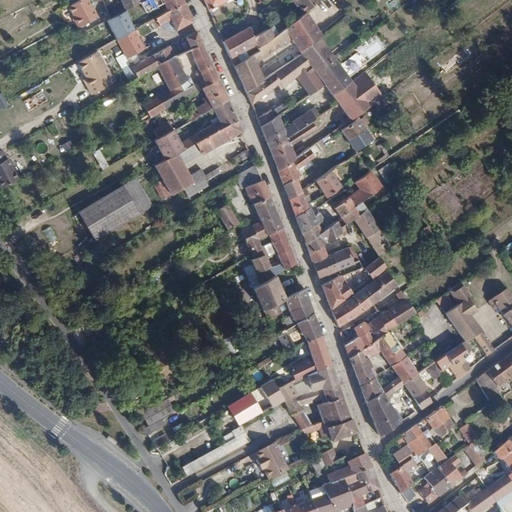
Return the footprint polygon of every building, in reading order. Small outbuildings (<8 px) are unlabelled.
[(97,16),(87,0),(78,0),(67,6),(79,26),(97,16)] [(102,0),(109,18),(124,10),(140,2),(138,0),(102,0)] [(155,1),(154,0),(143,0),(140,2),(124,10),(128,17),(156,2),(155,1)] [(161,0),(167,11),(183,2),(182,0),(154,0),(155,1),(159,0),(161,0)] [(203,0),(208,10),(225,0),(203,0)] [(292,0),(294,1),(294,0),(295,0),(299,4),(305,11),(317,1),(318,0),(292,0)] [(317,1),(305,11),(303,12),(289,22),(272,34),(256,46),(258,50),(242,60),(233,66),(245,92),(263,80),(255,63),(291,40),(300,52),(318,37),(321,35),(313,25),(326,14),(317,1)] [(175,31),(191,23),(183,2),(167,11),(155,18),(158,26),(170,20),(175,31)] [(255,42),(253,37),(248,27),(239,32),(246,48),(254,43),(255,42)] [(268,28),(259,34),(253,37),(255,42),(254,43),(256,46),(272,34),(268,28)] [(136,78),(157,67),(156,66),(173,55),(169,47),(136,64),(132,55),(144,49),(134,29),(116,39),(136,78)] [(191,48),(201,43),(195,32),(185,37),(191,48)] [(239,32),(222,42),(230,57),(239,52),(246,48),(239,32)] [(263,80),(245,92),(251,104),(275,84),(280,89),(309,65),(313,72),(328,61),(333,57),(318,37),(300,52),(301,54),(263,80)] [(367,55),(383,51),(380,40),(364,45),(367,55)] [(199,72),(211,66),(201,43),(191,48),(189,49),(194,60),(199,72)] [(194,60),(189,49),(174,56),(180,67),(194,60)] [(74,60),(88,93),(112,83),(98,50),(74,60)] [(239,52),(230,57),(233,66),(242,60),(239,52)] [(122,53),(114,57),(125,77),(132,73),(122,53)] [(180,67),(174,56),(173,55),(156,66),(157,67),(168,90),(186,79),(180,67)] [(351,81),(333,57),(328,61),(313,72),(324,86),(331,96),(351,81)] [(347,65),(350,71),(360,65),(357,59),(347,65)] [(201,88),(217,78),(211,66),(199,72),(195,74),(199,83),(194,86),(189,78),(187,79),(186,79),(168,90),(145,103),(142,105),(149,119),(162,111),(201,88)] [(364,71),(351,81),(331,96),(338,104),(349,120),(356,115),(381,97),(364,71)] [(53,75),(34,87),(43,102),(48,110),(44,112),(49,120),(71,107),(53,75)] [(211,108),(226,99),(217,78),(201,88),(201,90),(207,100),(204,102),(204,103),(194,109),(195,112),(191,115),(193,119),(211,108)] [(199,140),(235,120),(226,99),(211,108),(216,117),(214,122),(194,133),(199,140)] [(277,115),(286,110),(282,104),(271,111),(270,110),(256,119),(260,127),(277,115)] [(277,115),(260,127),(269,151),(310,122),(314,120),(308,112),(291,122),(291,124),(283,129),(277,115)] [(372,140),(357,117),(340,129),(356,151),(372,140)] [(183,188),(202,177),(205,175),(200,168),(188,175),(182,164),(202,153),(221,142),(240,131),(235,120),(199,140),(183,149),(165,159),(154,166),(161,179),(153,183),(162,200),(183,188)] [(310,122),(269,151),(277,170),(294,158),(290,146),(315,129),(310,122)] [(155,139),(172,130),(169,124),(152,133),(155,139)] [(155,139),(153,140),(165,159),(183,149),(179,142),(173,132),(172,130),(155,139)] [(179,142),(183,149),(199,140),(194,133),(179,142)] [(67,151),(73,145),(68,140),(62,145),(67,151)] [(0,176),(6,187),(25,177),(13,157),(11,158),(5,148),(0,150),(0,176)] [(294,158),(277,170),(288,199),(300,191),(295,177),(299,175),(297,168),(313,157),(308,148),(294,158)] [(99,149),(92,152),(100,169),(107,166),(99,149)] [(258,178),(253,166),(235,177),(240,189),(245,187),(252,206),(259,222),(250,226),(257,240),(267,235),(281,228),(260,177),(258,178)] [(326,198),(341,187),(329,171),(315,181),(325,196),(326,198)] [(361,202),(382,188),(369,171),(353,183),(359,191),(334,208),(341,219),(345,225),(364,211),(366,210),(361,202)] [(208,187),(202,177),(183,188),(188,198),(208,187)] [(94,240),(138,214),(121,186),(78,212),(94,240)] [(300,191),(288,199),(293,212),(306,203),(303,197),(300,191)] [(308,206),(306,203),(293,212),(294,217),(308,208),(308,206)] [(225,204),(214,211),(227,231),(237,225),(238,224),(225,204)] [(308,208),(294,217),(301,235),(317,225),(324,220),(320,213),(314,216),(310,207),(308,208)] [(390,248),(366,210),(364,211),(345,225),(342,227),(346,232),(357,224),(378,256),(390,248)] [(339,229),(342,227),(345,225),(341,219),(336,222),(339,229)] [(322,232),(304,243),(308,253),(322,245),(341,233),(339,229),(336,222),(322,232)] [(301,235),(304,243),(322,232),(317,225),(301,235)] [(50,226),(42,230),(48,243),(57,238),(50,226)] [(250,226),(240,231),(253,258),(250,259),(251,262),(257,274),(280,263),(283,269),(291,265),(295,263),(281,228),(267,235),(273,248),(262,253),(257,240),(250,226)] [(322,245),(308,253),(311,262),(326,256),(322,245)] [(332,254),(338,270),(353,264),(347,247),(332,254)] [(326,256),(311,262),(318,278),(338,270),(332,254),(326,256)] [(385,268),(378,257),(365,268),(371,279),(385,268)] [(253,284),(260,281),(257,274),(251,262),(243,265),(253,284)] [(257,274),(260,281),(272,275),(283,269),(280,263),(257,274)] [(396,286),(386,272),(359,291),(370,305),(371,304),(396,286)] [(272,275),(260,281),(253,284),(263,307),(275,302),(284,298),(272,275)] [(340,276),(321,285),(330,309),(348,295),(341,277),(340,276)] [(448,291),(457,304),(444,313),(463,342),(471,337),(479,331),(469,315),(476,310),(467,297),(469,296),(460,283),(448,291)] [(296,323),(312,313),(303,289),(301,290),(284,298),(288,307),(291,313),(282,318),(287,328),(296,323)] [(511,295),(507,289),(487,302),(497,315),(501,312),(511,327),(511,295)] [(359,291),(331,311),(337,328),(349,319),(357,314),(363,310),(370,305),(359,291)] [(288,307),(284,298),(275,302),(279,311),(288,307)] [(397,326),(416,312),(407,301),(388,313),(397,326)] [(275,302),(263,307),(268,317),(279,311),(275,302)] [(397,326),(388,313),(386,311),(382,314),(365,325),(368,330),(370,333),(381,326),(386,333),(388,331),(397,326)] [(306,342),(320,337),(312,313),(296,323),(306,342)] [(364,332),(368,330),(365,325),(363,322),(354,327),(352,328),(356,337),(343,346),(348,358),(360,350),(371,343),(364,332)] [(375,340),(386,333),(381,326),(370,333),(375,340)] [(375,340),(370,333),(368,330),(364,332),(371,343),(375,340)] [(388,331),(386,333),(375,340),(380,348),(391,367),(405,357),(388,331)] [(486,356),(493,351),(479,331),(471,337),(486,356)] [(330,367),(320,337),(306,342),(311,359),(289,369),(294,381),(306,376),(330,367)] [(380,348),(375,340),(371,343),(360,350),(364,359),(373,353),(380,348)] [(461,343),(432,363),(438,369),(439,371),(446,366),(455,379),(468,370),(459,357),(465,354),(464,353),(468,350),(463,342),(461,343)] [(360,350),(348,358),(359,388),(377,376),(379,375),(376,368),(370,371),(364,359),(360,350)] [(405,357),(391,367),(398,378),(389,384),(393,391),(403,384),(413,379),(417,376),(405,357)] [(511,383),(511,366),(506,358),(484,374),(493,391),(509,379),(511,383)] [(438,369),(432,363),(431,363),(427,367),(425,369),(434,380),(440,374),(439,371),(438,369)] [(311,391),(336,384),(330,367),(306,376),(311,391)] [(493,391),(484,374),(476,379),(490,404),(498,399),(493,391)] [(377,376),(359,388),(364,401),(380,390),(377,384),(380,382),(377,376)] [(428,390),(417,376),(413,379),(403,384),(419,409),(429,402),(428,401),(424,393),(428,390)] [(283,400),(276,389),(270,381),(229,406),(239,424),(283,400)] [(283,400),(296,396),(290,383),(276,389),(283,400)] [(348,419),(336,384),(311,391),(296,396),(283,400),(293,417),(301,412),(297,404),(324,398),(325,402),(316,405),(321,422),(308,425),(308,424),(300,428),(304,435),(326,427),(348,419)] [(380,390),(364,401),(377,437),(402,421),(396,412),(394,413),(384,398),(393,391),(389,384),(383,389),(380,390)] [(455,426),(441,406),(424,418),(439,438),(455,426)] [(149,417),(146,411),(135,417),(139,424),(149,417)] [(293,417),(300,428),(308,424),(301,412),(293,417)] [(349,418),(348,419),(326,427),(331,441),(355,433),(349,418)] [(422,434),(415,425),(394,441),(401,451),(409,461),(415,456),(407,445),(422,434)] [(479,438),(466,425),(460,432),(471,444),(476,440),(479,438)] [(248,441),(241,427),(233,432),(236,439),(240,445),(248,441)] [(118,439),(109,433),(107,436),(115,442),(118,439)] [(415,456),(417,458),(430,449),(432,447),(422,434),(407,445),(415,456)] [(502,460),(511,451),(511,436),(493,453),(501,461),(502,460)] [(160,448),(169,442),(166,437),(156,442),(160,448)] [(175,473),(179,480),(240,445),(236,439),(175,473)] [(476,440),(471,444),(469,445),(478,456),(484,452),(476,440)] [(263,469),(269,480),(288,471),(273,442),(254,452),(258,460),(256,461),(261,470),(263,469)] [(478,456),(469,445),(463,450),(476,467),(482,462),(478,456)] [(324,468),(337,462),(331,449),(324,452),(320,455),(324,468)] [(429,474),(436,469),(441,465),(430,449),(417,458),(429,474)] [(395,460),(400,467),(408,462),(409,461),(401,451),(393,457),(395,460)] [(511,473),(511,472),(511,451),(502,460),(511,473)] [(341,482),(370,470),(364,455),(345,463),(347,467),(325,476),(329,483),(340,480),(341,482)] [(408,462),(411,466),(415,463),(425,477),(429,474),(417,458),(415,456),(409,461),(408,462)] [(450,488),(461,480),(452,468),(459,463),(453,456),(447,461),(441,465),(436,469),(450,488)] [(390,464),(393,472),(400,467),(395,460),(390,464)] [(400,493),(401,492),(414,485),(408,477),(411,475),(409,472),(413,469),(411,466),(408,462),(400,467),(393,472),(390,475),(400,493)] [(429,506),(439,498),(450,488),(436,469),(429,474),(425,477),(424,478),(428,484),(423,488),(425,490),(419,494),(429,506)] [(378,490),(370,470),(341,482),(350,508),(351,511),(364,506),(360,498),(378,490)] [(511,472),(511,473),(486,489),(497,503),(511,491),(511,472)] [(340,480),(329,483),(321,486),(324,495),(310,500),(314,511),(339,511),(350,508),(341,482),(340,480)] [(449,504),(454,511),(456,511),(465,505),(479,495),(474,489),(462,498),(461,497),(459,498),(458,497),(449,504)] [(470,511),(483,511),(497,503),(486,489),(479,495),(465,505),(470,511)] [(314,511),(310,500),(295,505),(297,511),(314,511)]
